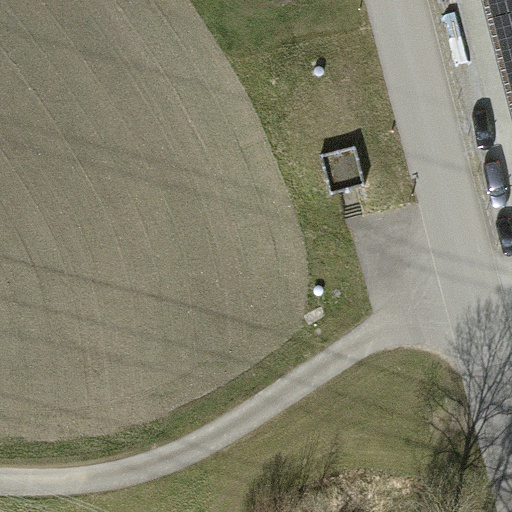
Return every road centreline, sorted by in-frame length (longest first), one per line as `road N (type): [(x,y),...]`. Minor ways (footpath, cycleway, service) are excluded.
road 1 (track): [(0,479),(108,476),(172,459),(470,280)]
road 2 (tertiary): [(480,318),(396,0)]
road 3 (tertiary): [(511,442),(480,318)]
